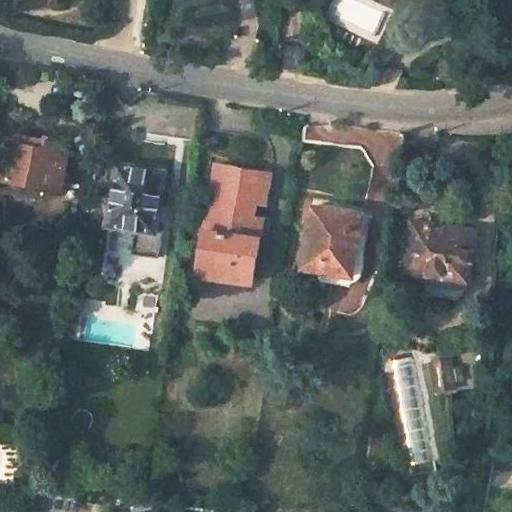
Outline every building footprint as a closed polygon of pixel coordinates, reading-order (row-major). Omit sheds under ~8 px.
[(0,159),(0,185),(63,191),(67,143),(2,138),(0,159)] [(135,229),(152,231),(161,171),(115,164),(104,224),(135,229)] [(194,274),(249,283),(258,231),(246,230),(252,198),(263,200),(266,174),(213,165),(194,274)] [(298,267),(348,275),(359,214),(309,205),(298,267)] [(399,273),(422,277),(423,273),(463,280),(470,231),(407,221),(399,273)] [(152,231),(135,229),(131,253),(160,257),(164,233),(152,231)] [(452,358),(429,361),(434,391),(456,388),(452,358)]
